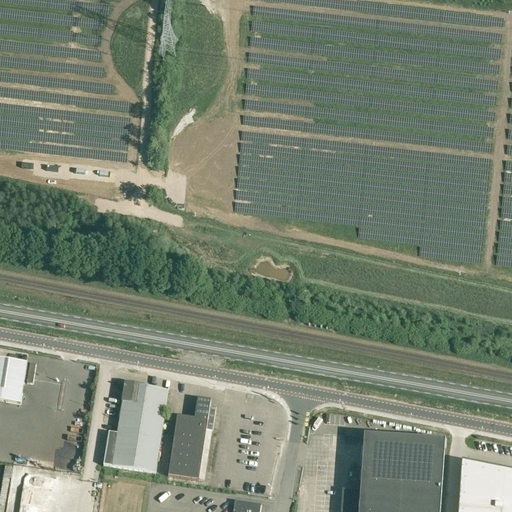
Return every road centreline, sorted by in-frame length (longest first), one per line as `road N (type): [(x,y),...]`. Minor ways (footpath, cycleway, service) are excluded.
road 1 (unclassified): [(0,334),(511,430)]
road 2 (primary): [(511,400),(0,309)]
